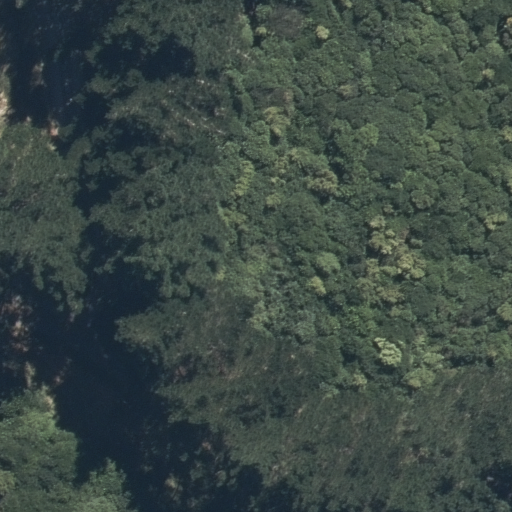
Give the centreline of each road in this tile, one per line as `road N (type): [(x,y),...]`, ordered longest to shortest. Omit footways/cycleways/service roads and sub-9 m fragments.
road 1 (residential): [(511,408),(393,447),(285,445),(244,433),(115,360),(66,316)]
road 2 (residential): [(66,316),(83,180),(46,0)]
